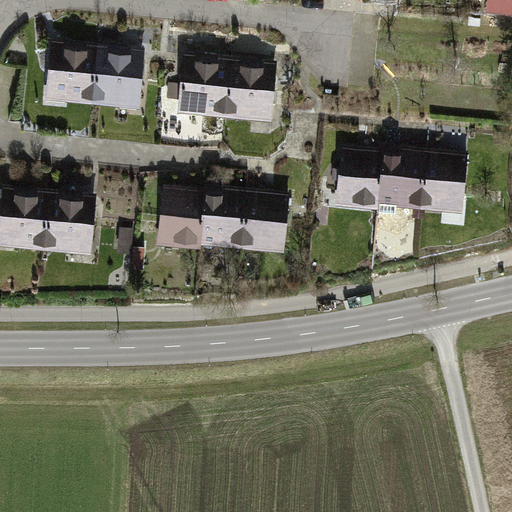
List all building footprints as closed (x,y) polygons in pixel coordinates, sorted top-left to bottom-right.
[(141,52),(55,44),(50,95),(137,103),(141,52)] [(275,65),(188,57),(182,109),(270,118),(275,65)] [(428,150),(385,147),(380,203),(422,206),(428,150)] [(384,152),(345,149),(341,202),(380,205),(380,203),(384,152)] [(467,154),(428,150),(422,206),(461,210),(467,154)] [(249,189),(206,186),(201,242),(244,245),(249,189)] [(51,192),(6,188),(2,240),(46,244),(51,192)] [(205,191),(166,188),(162,240),(201,244),(201,242),(205,191)] [(289,193),(249,189),(244,245),(283,249),(289,193)] [(94,196),(51,192),(46,244),(90,248),(94,196)] [(132,231),(122,230),(121,248),(131,249),(132,231)]
